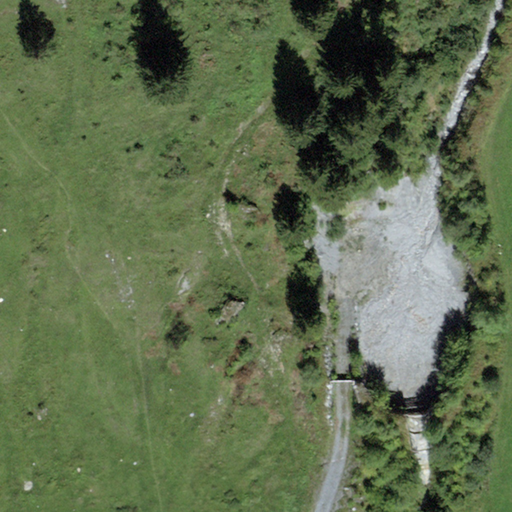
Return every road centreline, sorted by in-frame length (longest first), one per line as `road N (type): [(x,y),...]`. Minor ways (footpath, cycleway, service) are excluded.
road 1 (track): [(165,511),(115,241),(0,116)]
road 2 (track): [(318,511),(339,432),(342,379)]
